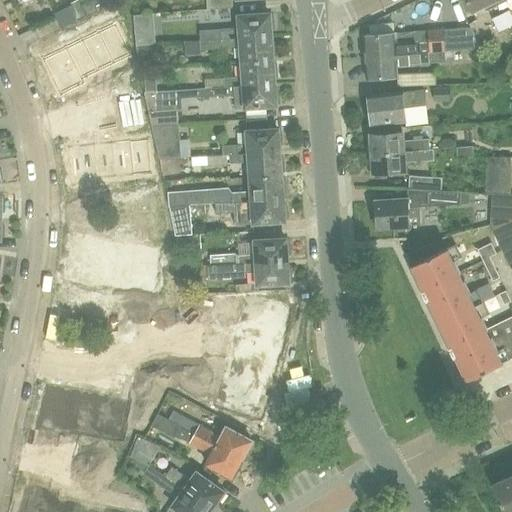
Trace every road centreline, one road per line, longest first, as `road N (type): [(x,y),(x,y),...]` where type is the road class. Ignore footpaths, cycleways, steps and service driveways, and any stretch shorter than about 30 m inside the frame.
road 1 (tertiary): [(389,468),(347,376),(333,309),(313,19)]
road 2 (residential): [(0,461),(39,221),(27,118),(0,46)]
road 3 (residential): [(389,468),(511,408)]
